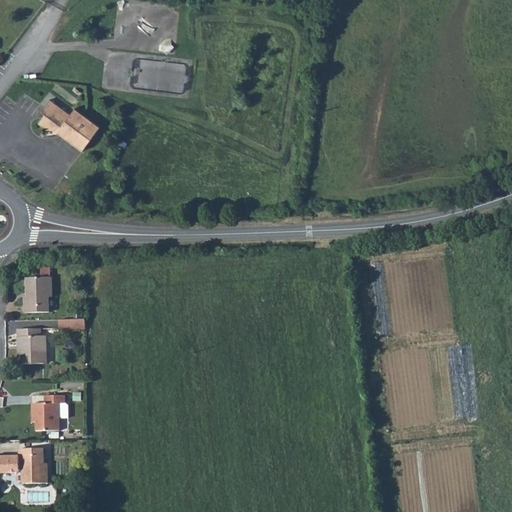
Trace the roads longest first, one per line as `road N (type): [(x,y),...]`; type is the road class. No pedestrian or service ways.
road 1 (tertiary): [(511,193),(438,217),(370,227),(147,234)]
road 2 (tertiary): [(147,234),(17,211)]
road 3 (tertiary): [(15,236),(147,234)]
